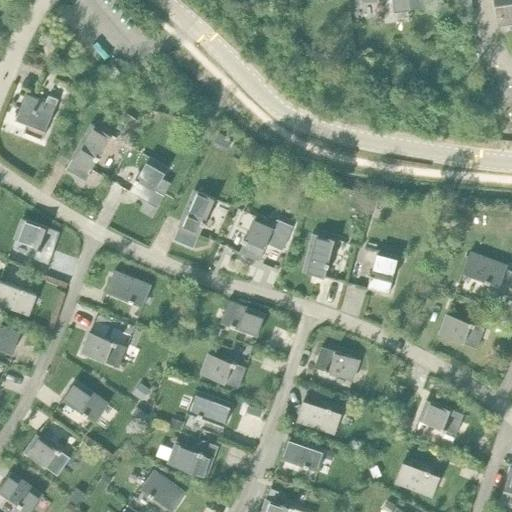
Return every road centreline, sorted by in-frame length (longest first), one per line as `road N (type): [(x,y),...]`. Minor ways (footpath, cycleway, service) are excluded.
road 1 (residential): [(511,165),(383,147),(297,122),(161,0)]
road 2 (residential): [(95,233),(170,266),(313,310)]
road 3 (residential): [(95,233),(39,378),(0,443)]
road 4 (residential): [(313,310),(237,511)]
road 5 (residential): [(313,310),(371,331),(498,404)]
